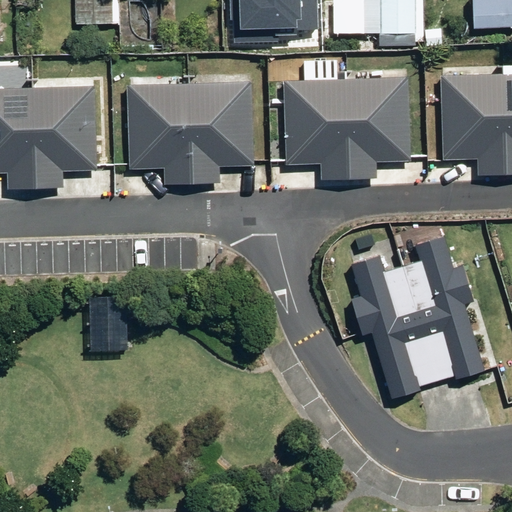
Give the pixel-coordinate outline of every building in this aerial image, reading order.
[(122,0),(79,0),(78,22),(122,24),(122,0)] [(326,33),(319,33),(318,0),(284,0),(285,34),(278,34),(279,52),(326,50),(326,33)] [(340,27),(340,0),(325,0),(325,27),(340,27)] [(364,0),(364,32),(381,32),(381,44),(425,44),(425,0),(364,0)] [(511,24),(511,0),(477,0),(479,26),(511,24)] [(511,170),(511,72),(446,73),(447,156),(484,155),(484,171),(511,170)] [(382,174),(381,158),(414,157),(412,75),(289,78),(291,160),(325,159),(325,175),(382,174)] [(224,180),(224,164),(257,163),(255,79),(132,82),(134,166),(168,165),(168,181),(224,180)] [(69,184),(69,166),(99,166),(98,84),(0,85),(0,167),(13,167),(13,185),(69,184)] [(459,266),(450,231),(416,239),(420,256),(397,262),(391,238),(351,249),(362,292),(353,295),(363,334),(379,330),(394,391),(490,367),(472,298),(478,297),(470,263),(459,266)]
